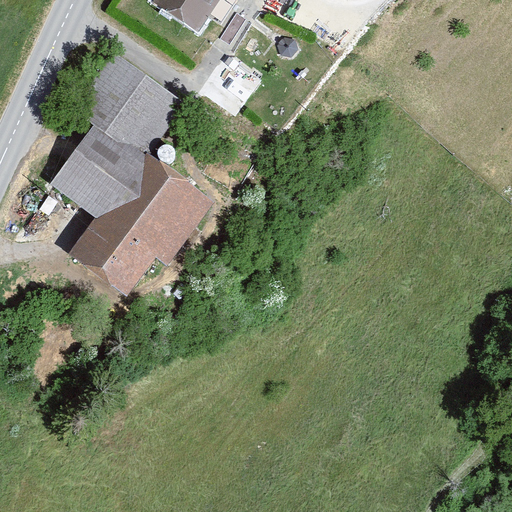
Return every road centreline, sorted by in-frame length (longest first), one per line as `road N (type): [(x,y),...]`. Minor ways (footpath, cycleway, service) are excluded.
road 1 (unknown): [(72,4),(162,79),(178,83),(197,83),(237,21)]
road 2 (tertiary): [(74,0),(0,164)]
